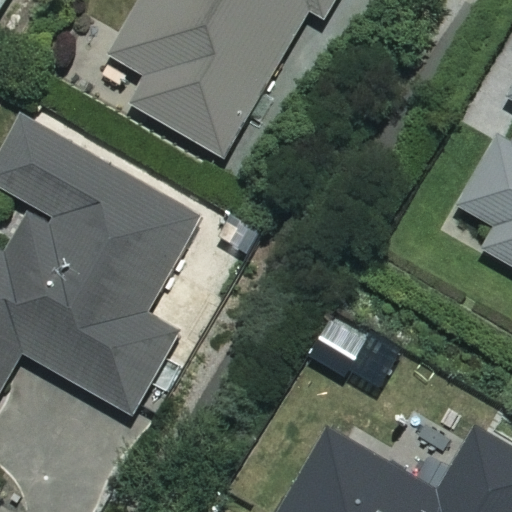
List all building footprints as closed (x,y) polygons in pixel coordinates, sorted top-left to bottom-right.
[(15,0),(0,0),(0,19),(1,20),(15,0)] [(156,0),(117,62),(152,84),(138,107),(241,174),(283,109),(273,103),(339,0),(156,0)] [(212,226),(33,127),(0,187),(0,191),(44,216),(18,265),(0,254),(0,418),(31,362),(142,423),(187,341),(157,325),(212,226)] [(511,146),(508,145),(469,215),(506,235),(493,258),(511,268),(511,146)] [(448,504),(341,441),(298,511),(511,511),(511,453),(487,439),(448,504)]
